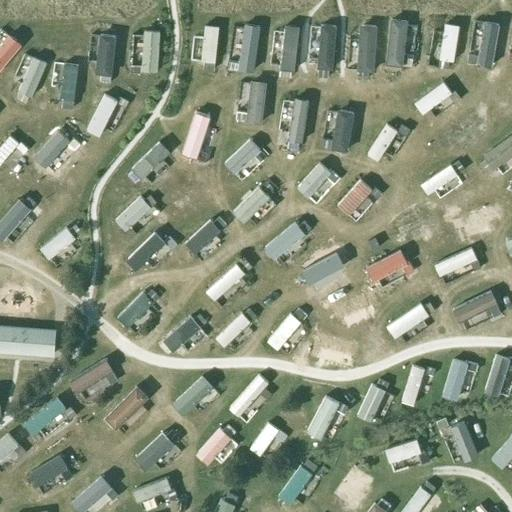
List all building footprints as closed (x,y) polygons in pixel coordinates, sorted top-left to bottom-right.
[(406,19),(390,17),(385,63),(401,64),(406,19)] [(498,23),(483,20),(475,62),(490,65),(498,23)] [(259,24),(243,22),(236,68),(252,70),(259,24)] [(331,68),(335,24),(320,22),(316,67),(331,68)] [(453,59),(458,24),(444,22),(439,57),(453,59)] [(218,25),(203,23),(199,60),(215,61),(218,25)] [(375,24),(358,23),(356,69),(373,70),(375,24)] [(293,70),(298,26),(284,24),(278,68),(293,70)] [(156,70),(158,29),(143,28),(140,70),(156,70)] [(0,67),(21,43),(9,33),(0,42),(0,67)] [(110,75),(114,35),(98,33),(94,73),(110,75)] [(47,62),(33,56),(18,90),(32,96),(47,62)] [(79,64),(64,61),(59,97),(74,100),(79,64)] [(260,122),(265,82),(249,80),(244,121),(260,122)] [(450,92),(442,80),(413,101),(421,113),(450,92)] [(116,100),(103,93),(85,128),(98,135),(116,100)] [(110,125),(118,128),(129,96),(121,94),(110,125)] [(300,141),(308,100),(293,97),(285,138),(300,141)] [(346,150),(353,111),(336,108),(329,147),(346,150)] [(195,157),(209,116),(194,111),(180,152),(195,157)] [(477,125),(469,114),(439,134),(447,145),(477,125)] [(377,160),(397,131),(386,123),(366,152),(377,160)] [(398,150),(410,131),(402,126),(391,145),(398,150)] [(68,137),(58,129),(35,156),(44,164),(68,137)] [(511,152),(511,131),(481,154),(491,168),(511,152)] [(0,163),(19,142),(10,134),(0,145),(0,163)] [(259,149),(248,137),(222,161),(233,173),(259,149)] [(168,152),(158,141),(129,168),(139,178),(168,152)] [(329,172),(319,162),(296,186),(306,196),(329,172)] [(456,174),(449,163),(419,182),(426,193),(456,174)] [(370,189),(358,179),(336,205),(348,215),(370,189)] [(268,197),(258,186),(231,211),(242,222),(268,197)] [(149,207),(139,195),(113,219),(123,230),(149,207)] [(31,207),(20,197),(0,219),(0,236),(3,239),(31,207)] [(495,220),(492,207),(458,215),(461,228),(495,220)] [(425,221),(418,208),(390,223),(397,236),(425,221)] [(219,231),(208,219),(182,242),(193,254),(219,231)] [(303,234),(294,221),(261,246),(271,259),(303,234)] [(75,238),(66,227),(40,246),(48,258),(75,238)] [(163,241),(153,231),(125,258),(134,269),(163,241)] [(340,261),(333,247),(301,264),(308,277),(340,261)] [(476,259),(471,247),(433,263),(438,275),(476,259)] [(407,264),(400,249),(364,266),(371,281),(407,264)] [(243,272),(235,262),(203,290),(212,300),(243,272)] [(496,304),(489,290),(450,308),(456,321),(496,304)] [(151,302),(141,292),(115,317),(125,327),(151,302)] [(367,307),(361,293),(329,309),(335,322),(367,307)] [(428,316),(419,302),(385,324),(393,338),(428,316)] [(249,321),(241,312),(213,337),(222,346),(249,321)] [(300,321),(289,312),(266,340),(276,349),(300,321)] [(199,327),(189,315),(160,339),(170,351),(199,327)] [(0,351),(53,355),(55,329),(0,324),(0,351)] [(351,357),(355,342),(314,331),(310,347),(351,357)] [(509,358),(495,354),(483,390),(497,395),(509,358)] [(113,371),(105,358),(69,380),(77,392),(113,371)] [(466,363),(452,359),(441,394),(456,399),(466,363)] [(475,383),(479,361),(471,359),(467,381),(475,383)] [(429,390),(437,367),(430,364),(421,387),(429,390)] [(424,369),(412,365),(400,401),(413,405),(424,369)] [(267,383),(257,374),(227,407),(237,415),(267,383)] [(211,388),(200,376),(170,404),(181,416),(211,388)] [(384,389),(370,383),(355,415),(369,421),(384,389)] [(146,396),(135,384),(103,416),(114,427),(146,396)] [(338,403),(324,396),(305,431),(319,439),(338,403)] [(65,409),(56,397),(23,422),(32,434),(65,409)] [(476,455),(460,416),(446,422),(462,461),(476,455)] [(277,430),(266,422),(248,447),(259,455),(277,430)] [(230,437),(218,427),(194,453),(206,464),(230,437)] [(0,460),(18,445),(7,432),(0,438),(0,460)] [(172,444),(161,432),(133,458),(144,470),(172,444)] [(511,454),(511,433),(490,458),(500,467),(511,454)] [(420,452),(415,438),(383,449),(388,463),(420,452)] [(68,468),(60,454),(29,472),(37,486),(68,468)] [(311,473),(300,465),(277,495),(289,504),(311,473)] [(364,475),(351,466),(331,494),(343,503),(364,475)] [(80,511),(110,487),(99,475),(69,501),(79,511),(80,511)] [(170,489),(165,477),(132,490),(137,502),(170,489)] [(416,511),(430,494),(420,486),(400,511),(416,511)] [(435,491),(423,509),(427,511),(431,511),(442,496),(435,491)] [(229,511),(234,505),(220,498),(213,511),(229,511)] [(384,511),(385,511),(373,502),(366,511),(384,511)]
